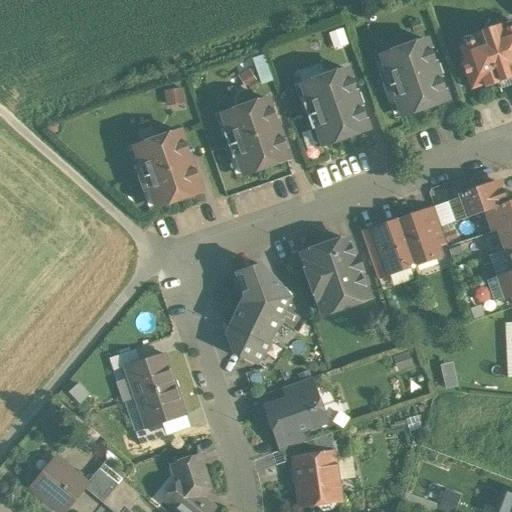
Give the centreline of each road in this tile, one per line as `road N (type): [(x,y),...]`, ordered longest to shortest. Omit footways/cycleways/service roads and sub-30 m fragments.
road 1 (residential): [(188,320),(191,285),(214,251),(502,147)]
road 2 (track): [(0,447),(148,260),(197,274)]
road 3 (track): [(0,113),(150,248),(148,260)]
road 4 (residential): [(188,320),(242,511)]
